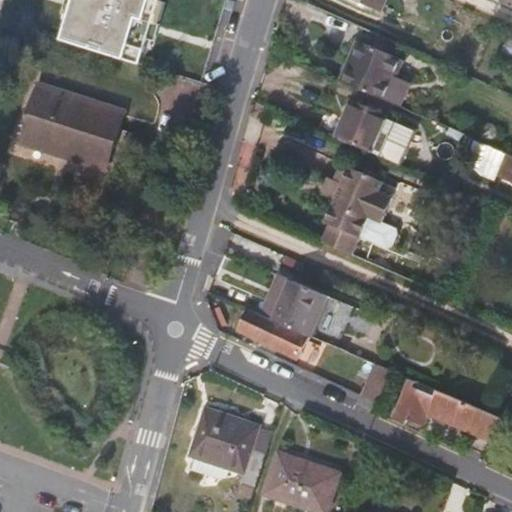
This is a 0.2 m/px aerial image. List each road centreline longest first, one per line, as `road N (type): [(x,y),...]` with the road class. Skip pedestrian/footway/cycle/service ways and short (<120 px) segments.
road 1 (unknown): [(205,202),(511,330)]
road 2 (residential): [(511,489),(261,374)]
road 3 (residential): [(263,0),(190,255)]
road 4 (residential): [(173,327),(0,257)]
road 5 (residential): [(162,383),(128,511)]
